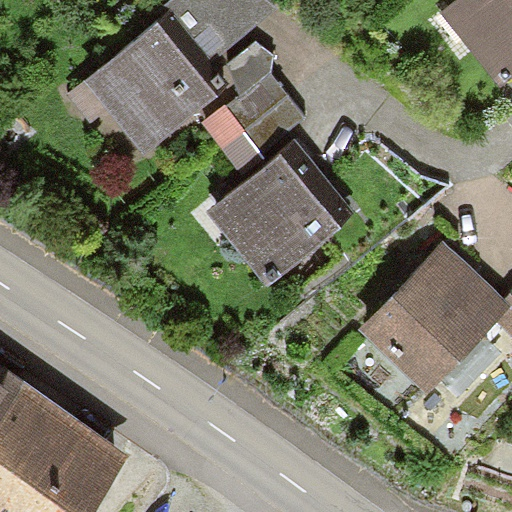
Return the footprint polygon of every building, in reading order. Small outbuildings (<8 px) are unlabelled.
[(143,140),(233,71),(214,49),(275,0),(159,0),(157,2),(79,63),(83,68),(64,82),(90,116),(111,100),(143,140)] [(511,0),(445,0),(444,2),(500,79),(511,69),(511,0)] [(256,34),(225,58),(245,85),(203,117),(241,164),(280,133),(307,111),(272,67),(273,48),(256,34)] [(241,164),(205,193),(266,268),(341,207),(312,172),(280,133),(241,164)] [(444,227),(357,314),(427,380),(495,310),(511,295),(505,289),(444,227)] [(511,295),(495,310),(511,326),(511,281),(505,289),(511,295)] [(0,344),(0,511),(80,511),(133,437),(0,344)]
